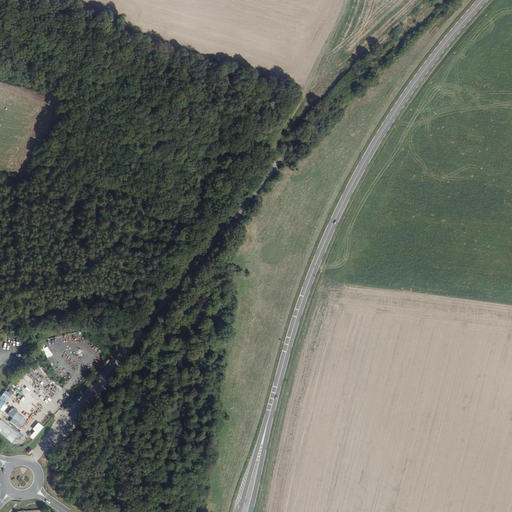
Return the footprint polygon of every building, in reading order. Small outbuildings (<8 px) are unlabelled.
[(86,349),(91,344),(86,340),(81,345),(86,349)] [(61,388),(55,383),(49,379),(39,392),(51,401),(61,388)] [(5,391),(0,397),(0,402),(2,404),(10,395),(5,391)] [(21,426),(26,421),(11,409),(7,415),(11,419),(20,426),(21,426)] [(0,433),(11,442),(18,434),(0,419),(0,433)] [(18,428),(20,426),(11,419),(9,421),(18,428)] [(29,437),(32,439),(42,427),(38,423),(32,429),(34,431),(29,437)]
